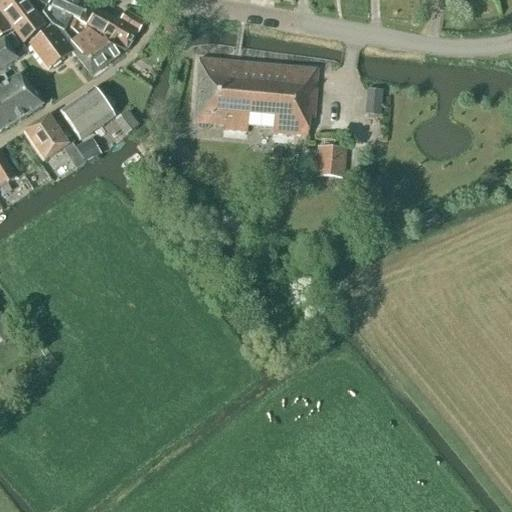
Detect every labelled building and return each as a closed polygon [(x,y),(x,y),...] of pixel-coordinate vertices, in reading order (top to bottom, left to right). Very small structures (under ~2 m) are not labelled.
[(0,0),(0,16),(21,46),(43,28),(23,0),(0,0)] [(87,27),(96,12),(70,0),(34,0),(33,2),(54,13),(53,17),(56,18),(51,28),(53,28),(63,34),(66,27),(71,19),(87,27)] [(97,46),(110,64),(125,53),(144,26),(125,14),(118,24),(96,12),(87,27),(71,19),(66,27),(81,36),(88,44),(92,42),(93,43),(97,46)] [(0,39),(10,33),(0,18),(0,39)] [(91,78),(110,64),(97,46),(93,43),(92,42),(88,44),(81,36),(66,27),(63,34),(53,28),(52,29),(58,35),(57,35),(67,48),(72,54),(76,58),(91,78)] [(0,72),(5,69),(10,66),(16,62),(10,53),(18,48),(11,37),(0,43),(0,72)] [(76,58),(57,37),(34,54),(48,72),(68,58),(71,62),(76,58)] [(12,55),(18,62),(27,55),(21,47),(12,55)] [(223,128),(223,132),(247,134),(248,119),(273,121),(272,135),(308,138),(309,120),(314,120),(317,72),(198,62),(193,130),(208,131),(213,128),(223,128)] [(10,66),(5,69),(15,81),(0,89),(0,133),(42,108),(10,66)] [(79,142),(114,119),(95,90),(60,113),(79,142)] [(365,104),(364,116),(380,117),(381,105),(365,104)] [(119,121),(129,134),(137,128),(128,114),(119,121)] [(42,165),(62,152),(67,148),(47,119),(23,134),(42,165)] [(100,157),(91,140),(75,149),(84,166),(100,157)] [(76,154),(71,146),(67,148),(62,152),(67,160),(76,154)] [(342,180),(345,150),(317,148),(315,177),(342,180)] [(0,188),(15,180),(0,154),(0,188)] [(0,324),(0,340),(12,331),(4,322),(0,324)]
